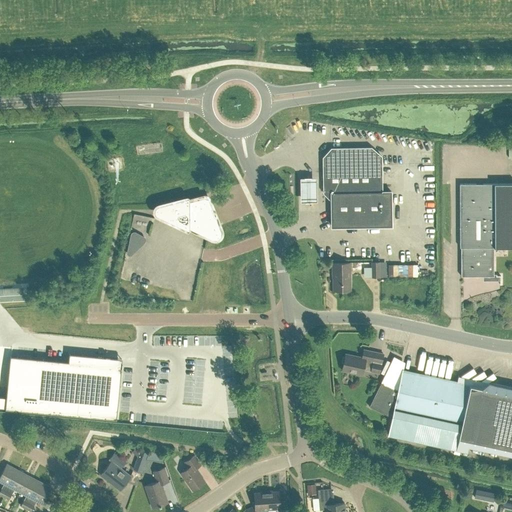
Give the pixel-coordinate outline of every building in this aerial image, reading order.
[(274,138),(281,132),(276,126),(269,131),(274,138)] [(332,226),(391,225),(390,191),(382,191),(381,156),(371,147),(331,148),(323,157),(323,193),(331,201),(332,226)] [(310,177),(300,177),(301,201),(311,201),(316,201),(316,177),(310,177)] [(461,276),(483,276),(493,276),(493,277),(494,277),(494,276),(500,276),(500,284),(500,275),(496,275),(496,274),(494,274),(493,247),(511,247),(511,183),(459,183),(460,247),(461,247),(461,276)] [(189,227),(213,238),(214,239),(216,238),(217,238),(218,237),(220,236),(220,235),(221,233),(221,231),(220,230),(207,197),(207,196),(206,196),(205,196),(188,200),(166,206),(166,203),(164,204),(161,205),(160,206),(159,209),(158,211),(159,213),(160,215),(162,217),(187,228),(188,228),(189,227)] [(129,241),(139,247),(141,245),(142,245),(142,244),(143,244),(143,243),(144,243),(144,242),(145,242),(145,241),(145,240),(146,240),(146,239),(145,239),(145,238),(145,237),(144,236),(143,236),(143,235),(142,235),(141,235),(141,234),(140,234),(139,233),(138,233),(137,232),(136,232),(135,231),(134,231),(133,231),(132,232),(131,232),(131,233),(131,234),(130,234),(130,235),(130,236),(130,237),(129,238),(129,239),(129,240),(129,241)] [(139,247),(129,241),(127,247),(127,251),(126,252),(126,253),(127,254),(128,255),(129,255),(130,255),(131,255),(132,254),(139,247)] [(350,290),(349,262),(332,262),(332,272),(333,272),(333,290),(350,290)] [(379,262),(371,262),(372,267),(372,277),(379,277),(380,277),(379,262)] [(437,304),(437,278),(408,278),(408,300),(437,304)] [(0,300),(24,300),(23,287),(0,288),(0,300)] [(379,373),(383,353),(363,349),(362,357),(347,354),(342,357),(341,362),(343,362),(342,370),(362,374),(363,369),(379,373)] [(11,355),(5,408),(116,419),(122,359),(70,354),(69,361),(11,355)] [(391,404),(394,405),(388,435),(467,452),(468,446),(511,455),(511,387),(489,382),(482,387),(400,370),(401,361),(394,358),(394,356),(369,406),(370,407),(370,405),(387,413),(391,404)] [(256,374),(255,363),(248,364),(249,374),(256,374)] [(140,450),(133,468),(141,471),(148,452),(140,450)] [(100,474),(120,489),(131,474),(121,467),(126,461),(114,452),(109,459),(111,460),(100,474)] [(181,473),(193,490),(205,481),(196,469),(201,465),(194,455),(184,463),(188,468),(181,473)] [(0,489),(0,494),(3,496),(17,469),(6,463),(0,474),(0,481),(3,484),(0,489)] [(145,485),(152,508),(168,502),(162,484),(169,482),(165,468),(153,471),(157,482),(145,485)] [(17,469),(3,496),(8,499),(13,489),(20,492),(29,475),(17,469)] [(29,475),(20,492),(25,495),(20,505),(26,508),(40,481),(29,475)] [(40,481),(26,508),(31,511),(36,501),(42,504),(51,487),(40,481)] [(315,484),(306,484),(307,494),(316,494),(315,484)] [(318,497),(318,498),(319,509),(327,509),(326,511),(344,511),(344,502),(334,503),(331,504),(331,496),(330,488),(318,490),(318,497)] [(267,492),(268,510),(276,509),(275,511),(286,511),(286,502),(286,494),(280,494),(280,491),(267,492)] [(485,491),(484,499),(493,501),(495,493),(485,491)] [(255,506),(246,509),(248,511),(260,511),(261,511),(261,510),(268,510),(267,492),(254,493),(255,506)] [(503,498),(501,506),(509,508),(511,500),(503,498)] [(48,500),(44,507),(49,509),(53,503),(48,500)]
